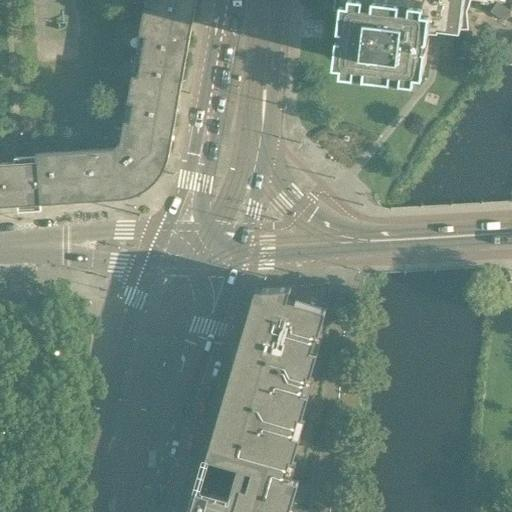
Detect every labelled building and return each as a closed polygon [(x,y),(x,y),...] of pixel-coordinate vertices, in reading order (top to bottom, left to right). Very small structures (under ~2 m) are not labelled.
[(196,0),(151,0),(150,9),(144,8),(139,35),(145,36),(142,55),(186,62),(196,0)] [(431,0),(344,0),(344,3),(344,4),(343,11),(342,11),(337,52),(344,61),(417,70),(426,63),(430,25),(431,0)] [(431,0),(430,25),(439,25),(440,23),(461,26),(464,0),(492,0),(496,0),(431,0)] [(186,62),(142,55),(138,75),(132,74),(127,101),(133,102),(130,121),(124,120),(120,141),(170,150),(186,62)] [(170,150),(120,141),(114,148),(117,198),(122,198),(127,197),(130,197),(136,195),(139,194),(144,191),(151,185),(158,178),(163,171),(165,167),(170,152),(170,150)] [(113,148),(35,153),(36,160),(39,204),(117,198),(114,148),(113,148)] [(19,161),(0,162),(0,206),(39,204),(36,160),(19,161)] [(286,511),(289,503),(292,504),(299,480),(298,480),(316,421),(319,422),(330,284),(271,287),(262,287),(261,289),(256,288),(230,376),(192,504),(189,511),(286,511)]
